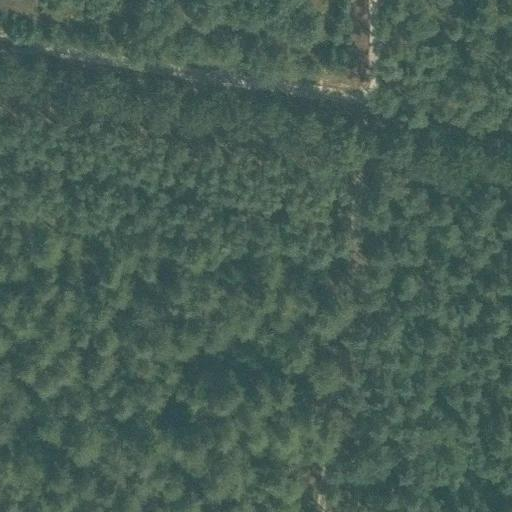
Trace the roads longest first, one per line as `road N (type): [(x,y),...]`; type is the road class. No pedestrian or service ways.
road 1 (track): [(376,100),(315,511)]
road 2 (track): [(376,100),(0,38)]
road 3 (track): [(511,123),(376,100)]
